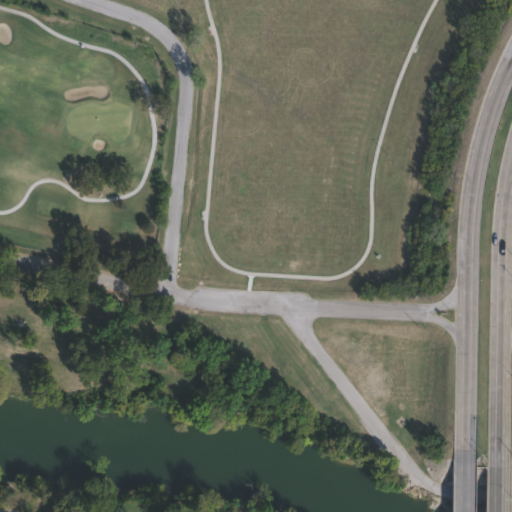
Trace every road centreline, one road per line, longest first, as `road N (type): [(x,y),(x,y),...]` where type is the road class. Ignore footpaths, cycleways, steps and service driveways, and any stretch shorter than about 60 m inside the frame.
road 1 (secondary): [(511,67),(474,180),(467,454)]
road 2 (secondary): [(502,469),(500,216),(511,152)]
